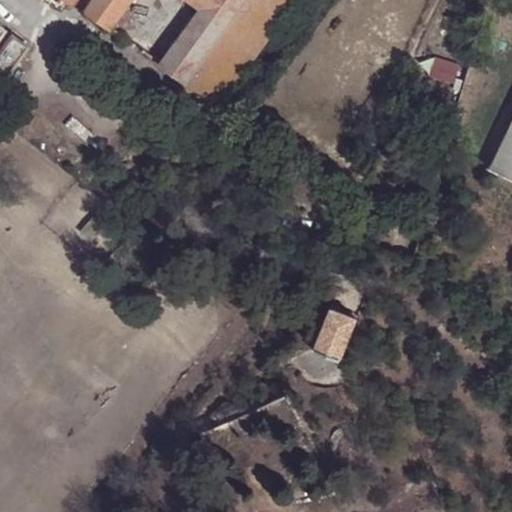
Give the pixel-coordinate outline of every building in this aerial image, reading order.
[(208,0),(96,0),(88,12),(112,29),(132,0),(187,0),(201,10),(208,0)] [(242,4),(237,0),(208,0),(201,10),(162,65),(187,83),(242,4)] [(244,0),(242,4),(187,83),(221,105),(243,76),(295,0),(244,0)] [(0,55),(0,75),(5,79),(28,47),(13,36),(0,55)] [(511,126),(495,162),(511,169),(511,126)] [(276,129),(268,140),(282,149),(290,140),(276,129)] [(316,351),(340,361),(357,319),(332,309),(316,351)]
